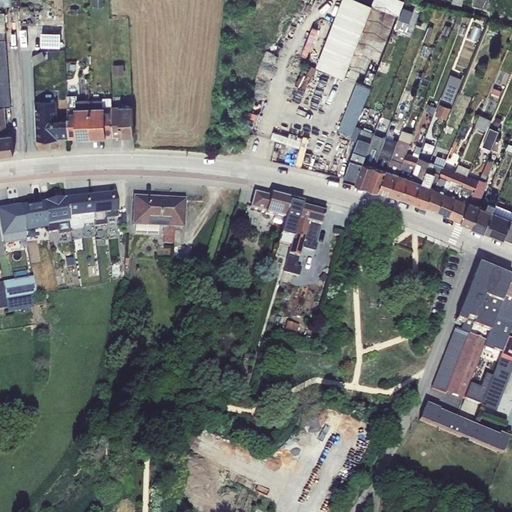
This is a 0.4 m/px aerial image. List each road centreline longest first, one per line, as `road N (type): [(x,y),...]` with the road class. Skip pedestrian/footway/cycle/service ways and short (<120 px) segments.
road 1 (tertiary): [(0,172),(76,163),(247,172),(349,193),(474,238)]
road 2 (unclassified): [(474,238),(409,414),(353,511)]
